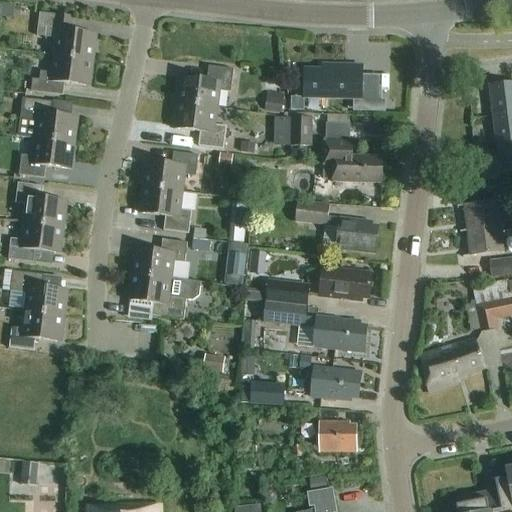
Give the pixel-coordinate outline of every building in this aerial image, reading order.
[(56,40),(54,58),(94,63),(98,37),(72,33),(74,19),(41,15),(39,29),(47,30),(46,39),(56,40)] [(94,63),(54,58),(52,75),(41,73),(40,82),(33,81),(32,93),(63,98),(65,86),(91,89),(94,63)] [(182,79),(178,105),(219,110),(221,93),(232,94),(235,72),(210,68),(208,82),(182,79)] [(363,68),(344,68),(344,72),(306,72),(305,100),(362,102),(362,115),(377,115),(377,89),(362,89),(363,68)] [(511,85),(490,88),(494,117),(511,114),(511,85)] [(267,96),(265,112),(282,114),(283,98),(267,96)] [(19,139),(35,141),(76,146),(79,120),(53,116),(54,104),(24,100),(19,139)] [(219,110),(178,105),(175,131),(201,135),(199,149),(224,152),(227,129),(216,128),(219,110)] [(511,114),(494,117),(497,146),(511,144),(511,114)] [(291,147),(312,148),(313,120),(292,119),(291,147)] [(326,182),(332,182),(332,184),(382,186),(383,159),(352,158),(353,127),(327,126),(326,182)] [(76,146),(35,141),(33,158),(22,157),(20,177),(45,180),(46,169),(72,172),(76,146)] [(244,144),(243,156),(255,157),(256,145),(244,144)] [(511,144),(497,146),(501,175),(511,173),(511,144)] [(147,163),(143,189),(184,194),(186,177),(197,179),(199,158),(174,155),(173,166),(147,163)] [(222,156),(220,168),(233,169),(234,158),(222,156)] [(27,207),(25,224),(65,230),(68,204),(42,200),(44,188),(19,185),(16,205),(27,207)] [(184,194),(143,189),(140,215),(166,219),(164,233),(189,236),(192,213),(195,213),(197,196),(184,194)] [(465,207),(468,233),(511,227),(511,223),(501,225),(500,209),(511,207),(511,198),(496,200),(497,204),(465,207)] [(298,204),(295,224),(327,228),(330,208),(298,204)] [(371,224),(341,221),(338,251),(375,255),(378,230),(371,229),(371,224)] [(65,230),(25,224),(22,242),(12,241),(9,261),(34,265),(35,253),(62,256),(65,230)] [(511,227),(468,233),(471,259),(505,255),(503,234),(511,233),(511,227)] [(196,236),(195,245),(218,249),(219,240),(196,236)] [(135,250),(132,277),(172,282),(175,264),(185,265),(188,245),(163,242),(162,254),(135,250)] [(230,246),(227,266),(246,268),(246,267),(248,251),(248,248),(230,246)] [(373,275),(323,270),(320,299),(363,304),(363,299),(370,300),(373,275)] [(28,296),(25,313),(66,319),(69,293),(43,289),(45,277),(14,273),(11,293),(28,296)] [(201,285),(172,282),(132,277),(129,303),(155,306),(153,318),(184,322),(187,301),(194,302),(199,298),(201,285)] [(511,319),(511,293),(511,292),(511,283),(510,284),(510,281),(472,288),(481,335),(500,331),(498,322),(511,319)] [(270,284),(267,305),(307,309),(309,288),(270,284)] [(248,302),(263,303),(264,293),(249,291),(248,302)] [(307,309),(267,305),(265,325),(305,329),(307,309)] [(66,319),(25,313),(23,331),(12,330),(9,350),(34,353),(36,342),(62,345),(66,319)] [(365,355),(368,329),(361,328),(361,323),(318,318),(314,350),(365,355)] [(246,319),(246,344),(257,344),(257,319),(246,319)] [(419,362),(430,397),(462,388),(460,382),(485,373),(475,341),(439,351),(438,355),(419,362)] [(206,356),(203,372),(223,375),(225,359),(206,356)] [(301,358),(300,369),(310,371),(312,359),(301,358)] [(362,375),(325,371),(322,400),(352,404),(352,399),(359,400),(362,375)] [(284,409),(286,391),(252,388),(251,406),(284,409)] [(350,425),(320,424),(320,454),(357,455),(357,430),(350,430),(350,425)] [(294,458),(302,458),(302,450),(294,449),(294,458)] [(22,464),(20,482),(37,484),(40,466),(22,464)] [(511,511),(511,479),(495,483),(499,499),(478,503),(477,498),(458,502),(459,507),(457,508),(457,511),(511,511)] [(310,482),(312,494),(328,492),(326,480),(310,482)] [(336,511),(334,492),(309,496),(311,509),(316,508),(316,511),(336,511)]
